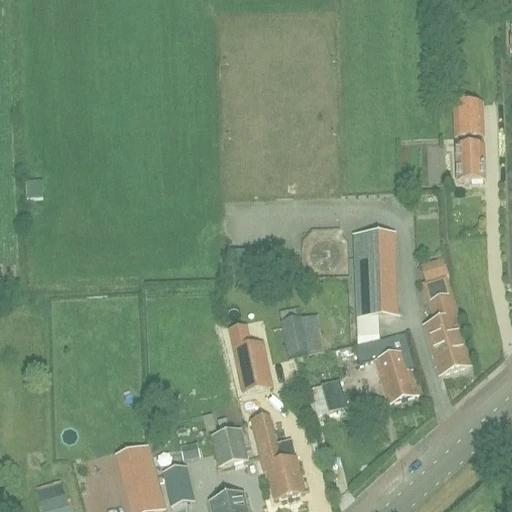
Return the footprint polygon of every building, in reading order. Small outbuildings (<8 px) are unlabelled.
[(494,15),(493,0),(477,0),(478,15),(494,15)] [(482,140),(484,140),(482,107),(454,108),(455,141),(458,141),(458,151),(456,151),(457,184),(485,183),(484,150),(483,150),(482,140)] [(353,239),(356,321),(397,320),(394,237),(353,239)] [(469,370),(457,332),(454,322),(456,322),(444,280),(423,286),(435,325),(425,328),(441,379),(469,370)] [(288,361),(324,354),(317,319),(301,322),(299,311),(280,315),(282,326),(281,326),(288,361)] [(242,395),(272,389),(263,347),(251,349),(247,329),(229,333),(242,395)] [(374,362),(409,352),(405,337),(370,346),(355,350),(358,367),(374,363),(374,362)] [(410,353),(376,363),(390,408),(417,399),(409,374),(416,371),(410,353)] [(329,417),(321,390),(306,395),(314,421),(329,417)] [(274,504),(305,496),(297,462),(290,464),(286,445),(276,448),(270,421),(251,426),(264,477),(267,476),(274,504)] [(248,466),(241,434),(210,441),(218,473),(248,466)] [(184,464),(199,461),(197,448),(181,451),(184,464)] [(188,511),(187,506),(194,504),(186,471),(164,477),(171,510),(171,511),(188,511)] [(131,511),(162,511),(153,478),(124,486),(131,511)] [(123,484),(98,489),(101,502),(126,496),(123,484)] [(210,511),(247,511),(243,496),(209,505),(210,511)] [(43,511),(67,511),(64,500),(42,506),(43,511)]
